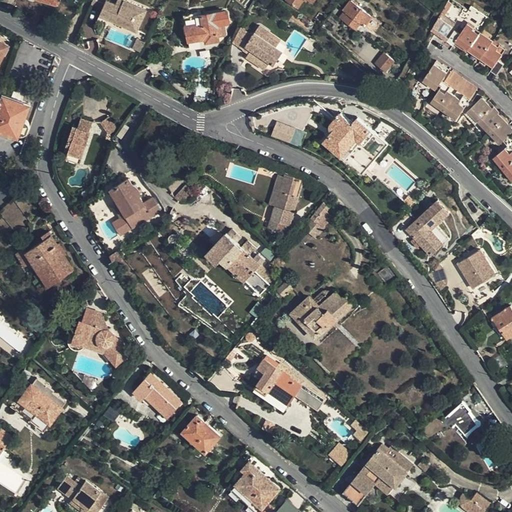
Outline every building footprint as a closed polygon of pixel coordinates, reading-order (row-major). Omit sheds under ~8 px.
[(105,0),(93,0),(91,6),(101,11),(105,2),(105,0)] [(116,0),(114,6),(105,2),(101,11),(99,16),(136,32),(145,11),(119,0),(116,0)] [(286,0),(287,0),(299,8),(304,0),(311,0),(314,1),(314,0),(286,0)] [(341,17),(356,28),(361,23),(366,26),(373,18),(351,1),(344,10),(346,11),(341,17)] [(226,11),(184,19),(189,42),(198,41),(199,42),(205,41),(205,43),(218,41),(219,36),(221,36),(220,26),(229,24),(226,11)] [(444,39),(451,25),(437,18),(430,33),(444,39)] [(313,23),(320,27),(323,23),(316,19),(313,23)] [(467,23),(464,27),(471,32),(472,29),(474,27),(467,23)] [(254,34),(241,27),(233,43),(249,52),(258,57),(256,61),(268,68),(273,60),(277,62),(285,48),(278,44),(266,37),(270,29),(260,24),(254,34)] [(499,59),(503,54),(496,49),(498,47),(492,42),(490,45),(477,36),(479,33),(472,29),(471,32),(464,27),(460,33),(454,29),(447,40),(453,44),(456,40),(493,65),(491,70),(497,74),(505,63),(499,59)] [(282,36),(270,29),(266,37),(278,44),(282,36)] [(480,32),(479,33),(477,36),(490,45),(492,42),(493,40),(480,32)] [(0,60),(8,44),(0,39),(0,60)] [(144,43),(137,39),(132,49),(139,53),(144,43)] [(499,44),(498,47),(496,49),(503,54),(506,49),(499,44)] [(258,57),(249,52),(247,56),(256,61),(258,57)] [(395,62),(385,53),(377,63),(386,72),(395,62)] [(436,61),(435,64),(447,73),(449,69),(436,61)] [(439,85),(442,80),(447,73),(435,64),(423,80),(436,88),(439,85)] [(452,71),(445,82),(470,99),(477,89),(452,71)] [(445,82),(441,87),(439,89),(445,94),(447,91),(461,100),(459,103),(465,107),(467,104),(470,99),(445,82)] [(211,89),(196,87),(195,99),(209,100),(211,89)] [(457,119),(465,107),(459,103),(461,100),(447,91),(445,94),(439,89),(431,102),(457,119)] [(0,128),(18,135),(19,134),(21,134),(25,133),(28,131),(29,127),(29,124),(28,121),(25,119),(31,103),(3,93),(0,100),(0,128)] [(476,103),(472,107),(468,111),(501,144),(504,141),(508,137),(511,132),(511,127),(498,113),(499,112),(495,107),(493,108),(482,98),(476,103)] [(367,169),(389,144),(359,118),(354,123),(341,113),(332,123),(331,126),(332,129),(334,132),(325,141),(328,144),(342,156),(357,139),(361,142),(346,160),(362,174),(367,169)] [(109,115),(101,121),(108,131),(105,138),(112,140),(117,127),(109,115)] [(71,159),(80,162),(90,132),(89,131),(92,121),(81,118),(78,126),(76,126),(73,135),(70,146),(75,148),(73,154),(71,159)] [(276,137),(290,143),(295,130),(289,128),(288,130),(279,127),(276,137)] [(0,133),(17,139),(18,135),(0,128),(0,133)] [(296,129),(295,130),(290,143),(300,147),(306,133),(296,129)] [(342,156),(346,160),(361,142),(357,139),(342,156)] [(511,152),(511,154),(506,148),(495,157),(511,177),(511,152)] [(287,174),(286,177),(276,206),(269,227),(285,232),(288,225),(290,225),(304,180),(287,174)] [(270,204),(276,206),(286,177),(280,175),(270,204)] [(145,202),(130,178),(113,189),(121,203),(134,226),(162,209),(155,196),(145,202)] [(193,199),(197,194),(186,185),(174,198),(178,201),(181,202),(184,202),(186,202),(189,201),(193,199)] [(432,230),(437,225),(450,212),(439,200),(408,229),(415,237),(422,244),(432,254),(444,242),(432,230)] [(319,223),(320,221),(329,210),(331,207),(325,202),(312,218),(319,223)] [(123,232),(134,226),(121,203),(115,206),(121,216),(116,220),(123,232)] [(480,226),(492,215),(480,205),(471,214),(475,221),(480,226)] [(334,215),(329,210),(320,221),(325,225),(334,215)] [(449,237),(437,225),(432,230),(444,242),(449,237)] [(217,262),(221,258),(261,295),(271,284),(266,279),(272,273),(261,264),(265,260),(258,254),(255,257),(252,254),(257,248),(248,240),(247,241),(233,229),(228,233),(227,232),(207,253),(217,262)] [(41,236),(43,239),(51,234),(49,231),(41,236)] [(61,272),(63,276),(74,269),(64,253),(57,258),(51,248),(58,244),(51,234),(43,239),(25,252),(32,261),(35,259),(49,280),(61,272)] [(418,247),(422,244),(415,237),(412,240),(418,247)] [(59,243),(58,244),(51,248),(57,258),(64,253),(65,252),(59,243)] [(483,247),(461,260),(476,286),(498,272),(483,247)] [(48,286),(63,276),(61,272),(49,280),(35,259),(32,261),(48,286)] [(401,277),(391,263),(378,272),(388,286),(401,277)] [(444,267),(440,263),(429,274),(443,289),(451,283),(444,267)] [(294,287),(288,281),(278,290),(279,291),(278,292),(278,294),(279,296),(281,297),(284,296),(294,287)] [(311,296),(293,313),(316,338),(356,301),(348,293),(342,298),(336,291),(330,297),(327,294),(324,297),(323,297),(321,296),(319,297),(316,298),(315,298),(314,300),(311,296)] [(77,346),(81,345),(83,339),(104,347),(118,362),(130,352),(120,341),(114,334),(111,328),(109,327),(106,326),(101,329),(98,314),(96,308),(86,305),(77,328),(76,328),(71,343),(71,345),(74,346),(77,346)] [(511,306),(511,305),(493,317),(508,339),(511,336),(511,306)] [(486,306),(483,309),(489,319),(493,317),(486,306)] [(253,333),(251,333),(250,334),(249,336),(248,338),(249,341),(251,342),(253,342),(255,341),(256,339),(256,337),(256,334),(253,333)] [(114,366),(118,362),(104,347),(83,339),(81,345),(102,353),(114,366)] [(266,372),(259,383),(290,404),(296,395),(319,410),(326,398),(304,383),(303,386),(290,377),(291,376),(272,363),(274,360),(268,356),(259,367),(266,372)] [(154,399),(170,414),(182,401),(151,373),(134,391),(143,399),(145,397),(151,402),(154,399)] [(292,374),(291,376),(290,377),(303,386),(304,383),(292,374)] [(19,400),(42,418),(49,423),(65,402),(53,392),(54,391),(37,377),(19,400)] [(168,417),(170,414),(154,399),(151,402),(168,417)] [(38,423),(42,418),(19,400),(15,404),(38,423)] [(464,401),(445,417),(456,431),(460,428),(466,434),(481,420),(464,401)] [(198,415),(183,431),(207,451),(221,435),(198,415)] [(400,501),(424,470),(418,465),(423,461),(379,420),(371,430),(391,446),(414,465),(397,486),(395,486),(390,493),(400,501)] [(0,427),(0,450),(2,452),(12,436),(0,427)] [(352,455),(336,442),(327,454),(343,466),(352,455)] [(359,504),(377,484),(383,476),(395,486),(397,486),(414,465),(391,446),(389,448),(386,452),(380,448),(353,481),(353,482),(345,492),(359,504)] [(423,460),(423,461),(418,465),(424,470),(425,471),(429,467),(430,466),(423,460)] [(246,473),(232,489),(257,511),(259,511),(281,488),(250,461),(243,469),(246,473)] [(390,493),(395,486),(383,476),(377,484),(389,494),(390,493)] [(70,503),(82,511),(87,511),(88,511),(89,511),(98,511),(108,498),(85,482),(81,487),(66,477),(58,488),(73,499),(70,503)] [(470,511),(481,511),(478,509),(480,505),(472,499),(463,493),(462,495),(461,499),(461,503),(463,506),(470,511)] [(477,493),(472,499),(480,505),(478,509),(481,511),(484,511),(491,503),(477,493)] [(301,511),(302,511),(291,501),(281,511),(301,511)] [(68,511),(82,511),(70,503),(65,509),(68,511)] [(322,511),(315,506),(312,503),(303,511),(322,511)]
